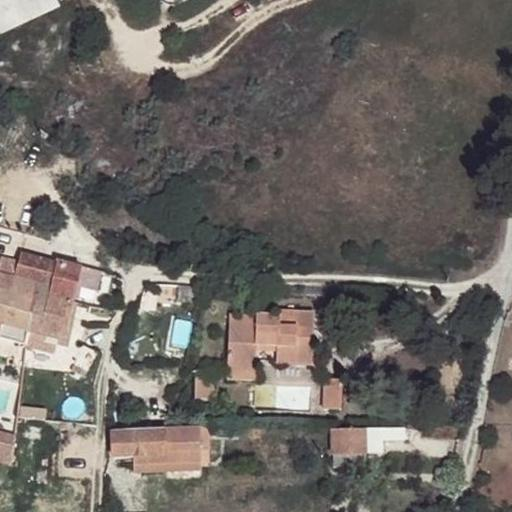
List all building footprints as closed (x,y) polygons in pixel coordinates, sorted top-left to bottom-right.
[(53,0),(0,0),(0,33),(58,11),(53,0)] [(18,264),(17,268),(0,264),(0,322),(1,323),(0,324),(0,337),(24,344),(27,330),(62,340),(76,286),(95,290),(99,273),(56,262),(55,265),(20,255),(18,264)] [(2,259),(0,264),(17,268),(18,264),(2,259)] [(195,302),(195,287),(179,285),(178,301),(195,302)] [(281,318),(257,317),(257,327),(229,326),(228,371),(255,372),(256,351),(256,346),(277,346),(277,352),(277,364),(311,365),(313,313),(281,312),(281,318)] [(230,316),(229,326),(257,327),(257,317),(230,316)] [(93,376),(103,355),(83,346),(73,367),(93,376)] [(213,372),(195,371),(195,399),(213,399),(213,372)] [(255,372),(228,371),(227,379),(255,380),(255,372)] [(341,411),(342,381),(324,380),(323,410),(341,411)] [(20,409),(19,418),(32,420),(33,411),(20,409)] [(164,433),(112,435),(113,457),(164,456),(164,464),(200,462),(200,450),(208,450),(208,428),(164,429),(164,433)] [(404,441),(404,429),(331,431),(332,456),(382,454),(382,442),(404,441)] [(0,433),(0,461),(10,463),(15,437),(0,433)] [(164,456),(134,457),(135,474),(200,471),(200,462),(164,464),(164,456)]
